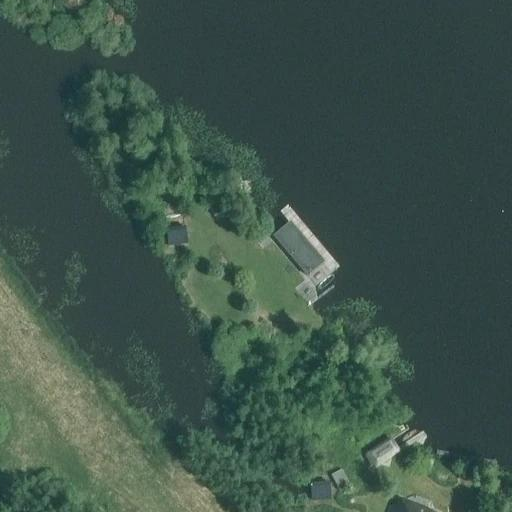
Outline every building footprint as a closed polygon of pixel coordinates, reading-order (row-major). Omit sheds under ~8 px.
[(288,199),(254,220),(309,309),(350,271),(288,199)] [(162,229),(162,244),(181,244),(181,229),(162,229)] [(373,469),(399,452),(390,438),(366,453),(367,455),(365,456),(373,469)] [(310,482),(311,501),(330,500),(329,480),(310,482)] [(431,511),(401,501),(396,511),(431,511)]
